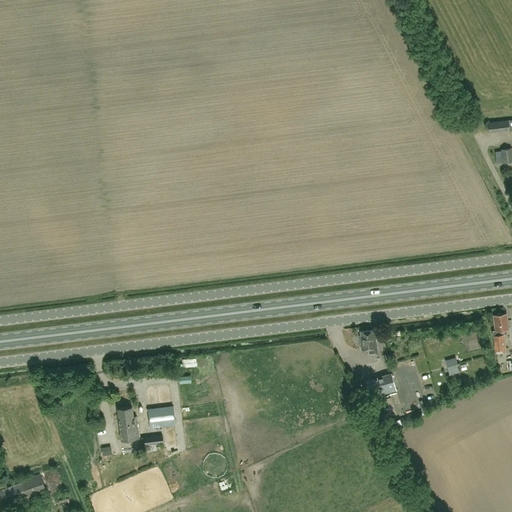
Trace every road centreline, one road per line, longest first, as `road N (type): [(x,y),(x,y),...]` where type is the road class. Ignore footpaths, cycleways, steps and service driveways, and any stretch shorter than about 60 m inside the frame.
road 1 (primary): [(511,278),(0,341)]
road 2 (unclassified): [(511,299),(0,361)]
road 3 (unclassified): [(0,319),(511,257)]
